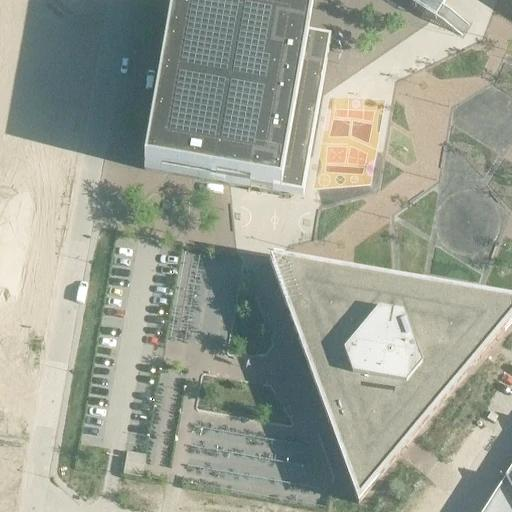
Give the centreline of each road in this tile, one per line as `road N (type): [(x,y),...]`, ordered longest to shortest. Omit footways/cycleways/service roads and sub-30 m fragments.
road 1 (unclassified): [(119,0),(29,511)]
road 2 (unknown): [(16,279),(13,228),(43,0)]
road 3 (unclassified): [(438,511),(511,387)]
